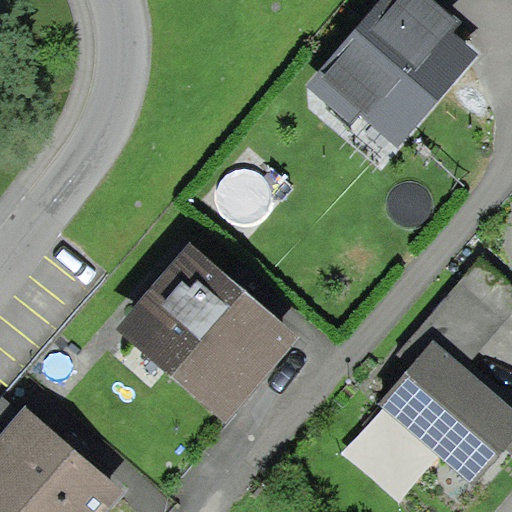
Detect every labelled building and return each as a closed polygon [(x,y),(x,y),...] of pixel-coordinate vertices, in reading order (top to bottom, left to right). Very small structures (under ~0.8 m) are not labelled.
[(447,23),(421,0),(392,0),(321,83),(353,110),(361,101),(397,133),(463,56),(458,52),(467,42),(445,25),(447,23)] [(133,327),(232,412),(271,366),(264,359),(283,337),(192,258),(133,327)] [(460,283),(502,319),(511,306),(511,285),(480,259),(460,283)] [(511,414),(459,368),(502,319),(460,283),(398,354),(413,367),(384,401),(473,479),(511,434),(511,414)] [(3,399),(0,401),(0,505),(8,511),(94,511),(111,492),(92,476),(100,466),(68,439),(60,448),(3,399)]
